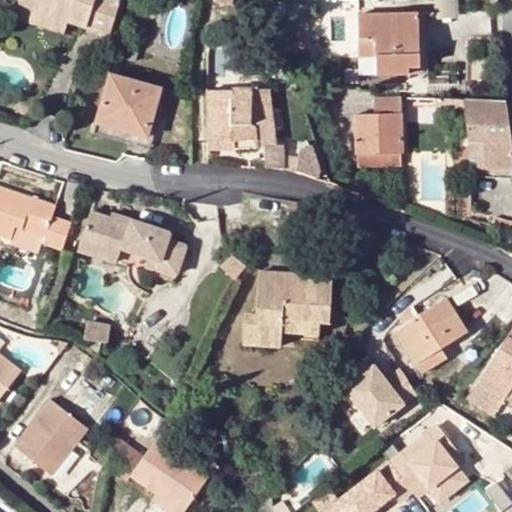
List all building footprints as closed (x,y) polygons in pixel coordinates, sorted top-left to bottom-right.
[(20,0),(17,10),(36,17),(40,8),(52,11),(50,16),(66,21),(106,34),(117,1),(115,0),(20,0)] [(36,17),(17,10),(15,18),(62,33),(66,21),(50,16),(52,11),(40,8),(36,17)] [(418,14),(359,14),(359,38),(377,38),(377,57),(376,74),(407,74),(407,67),(419,67),(418,14)] [(377,38),(359,38),(359,57),(377,57),(377,38)] [(160,90),(109,75),(95,124),(146,138),(160,90)] [(207,91),(207,141),(231,141),(231,149),(251,149),(252,158),(263,159),(263,166),(282,167),(281,144),(273,143),(266,93),(207,91)] [(505,100),(463,98),(469,142),(483,143),(485,167),(511,169),(511,159),(510,135),(505,100)] [(401,101),(375,101),(375,116),(356,116),(357,152),(401,153),(401,101)] [(146,138),(95,124),(92,134),(144,148),(146,138)] [(401,153),(357,152),(357,167),(401,166),(401,153)] [(45,238),(42,244),(61,251),(71,222),(53,216),(56,206),(0,187),(0,235),(10,239),(12,235),(14,227),(45,238)] [(111,219),(92,213),(82,241),(103,248),(105,243),(157,261),(156,267),(165,271),(166,233),(112,214),(111,219)] [(12,235),(42,244),(45,238),(14,227),(12,235)] [(172,235),(166,233),(165,271),(178,276),(188,247),(170,240),(172,235)] [(164,280),(165,271),(156,267),(157,261),(105,243),(103,248),(82,241),(79,250),(164,280)] [(465,281),(475,266),(454,252),(443,267),(465,281)] [(243,266),(233,258),(222,267),(235,279),(243,266)] [(280,347),(281,333),(282,322),(318,323),(328,324),(330,296),(331,277),(259,272),(257,315),(245,314),(244,344),(280,347)] [(393,331),(415,365),(441,349),(467,332),(446,299),(418,315),(411,305),(398,317),(403,325),(393,331)] [(282,322),(281,333),(317,335),(318,323),(282,322)] [(91,342),(107,353),(119,337),(102,326),(91,342)] [(352,383),(362,374),(383,352),(379,347),(385,341),(375,330),(338,368),(352,383)] [(511,339),(508,337),(468,398),(493,414),(502,401),(511,387),(511,386),(511,339)] [(441,349),(415,365),(420,373),(446,358),(441,349)] [(0,394),(19,369),(0,354),(0,394)] [(362,374),(352,383),(359,390),(368,380),(362,374)] [(511,387),(502,401),(511,406),(511,387)] [(65,408),(49,397),(13,445),(51,474),(79,436),(87,425),(65,408)] [(382,511),(431,481),(442,499),(477,477),(443,424),(321,503),(326,511),(341,511),(348,508),(351,511),(382,511)] [(111,450),(108,468),(125,481),(129,475),(158,494),(172,504),(183,511),(201,484),(208,474),(177,453),(168,447),(157,462),(144,453),(136,448),(138,445),(115,428),(111,450)] [(154,438),(144,453),(157,462),(168,447),(154,438)] [(173,511),(182,511),(183,511),(172,504),(158,494),(154,499),(173,511)] [(268,500),(256,501),(256,511),(278,511),(278,507),(269,507),(268,500)]
